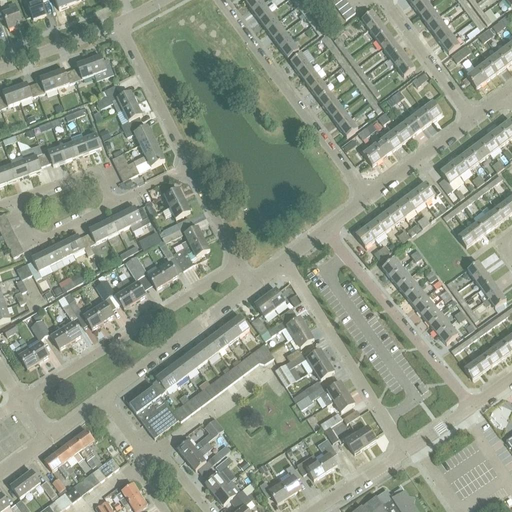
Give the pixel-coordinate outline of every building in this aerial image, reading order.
[(32,0),(33,1),(27,4),(28,8),(34,22),(47,17),(42,4),(47,2),(46,0),(32,0)] [(54,0),(59,12),(69,8),(82,4),(81,2),(86,0),(54,0)] [(264,7),(259,0),(253,0),(246,6),(253,15),(264,7)] [(302,8),(296,0),(292,0),(291,1),(298,11),(302,8)] [(339,12),(349,5),(345,0),(335,7),(339,12)] [(414,10),(425,2),(423,0),(407,0),(414,10)] [(472,0),(466,0),(473,9),(477,6),(472,0)] [(432,11),(425,2),(414,10),(421,19),(432,11)] [(470,12),(463,3),(459,6),(466,15),(470,12)] [(343,17),(352,10),(349,5),(339,12),(343,17)] [(10,31),(23,27),(15,6),(10,8),(11,12),(4,15),(10,31)] [(477,6),(473,9),(480,19),(484,16),(480,9),(477,6)] [(271,16),(264,7),(253,15),(260,25),(271,16)] [(309,17),(302,8),(298,11),(305,20),(309,17)] [(346,22),(356,14),(352,10),(343,17),(346,22)] [(439,21),(432,11),(421,19),(428,29),(439,21)] [(477,22),(470,12),(466,15),(473,25),(477,22)] [(369,33),(380,25),(373,15),(362,23),(369,33)] [(498,15),(488,21),(491,25),(500,19),(498,15)] [(271,16),(260,25),(267,34),(278,25),(271,16)] [(484,16),(480,19),(487,28),(491,25),(488,21),(484,16)] [(309,17),(305,20),(312,29),(316,26),(309,17)] [(506,20),(502,23),(507,29),(510,26),(506,20)] [(439,21),(428,29),(435,38),(446,30),(439,21)] [(476,28),(477,30),(480,34),(484,31),(477,22),(473,25),(476,28)] [(507,29),(502,23),(498,25),(503,32),(507,29)] [(285,35),(278,25),(267,34),(274,43),(285,35)] [(387,34),(380,25),(369,33),(376,42),(387,34)] [(473,25),(458,35),(461,39),(476,28),(473,25)] [(323,35),(316,26),(312,29),(319,39),(323,35)] [(446,30),(435,38),(442,48),(453,39),(446,30)] [(480,34),(477,30),(467,38),(470,42),(480,34)] [(486,35),(482,37),(487,44),(490,41),(494,38),(489,32),(486,35)] [(387,34),(376,42),(383,52),(394,43),(387,34)] [(285,35),(274,43),(281,53),(292,44),(285,35)] [(487,44),(482,37),(479,40),(484,46),(487,44)] [(329,51),(333,49),(326,39),(322,42),(329,51)] [(460,49),(453,39),(442,48),(449,57),(460,49)] [(341,53),(345,50),(338,41),(334,44),(341,53)] [(401,53),(394,43),(383,52),(390,61),(401,53)] [(299,54),(292,44),(281,53),(288,62),(299,54)] [(340,58),(333,49),(329,51),(336,61),(340,58)] [(352,60),(345,50),(341,53),(348,63),(352,60)] [(466,50),(462,52),(467,59),(470,56),(466,50)] [(511,56),(507,50),(497,57),(506,70),(511,65),(511,56)] [(467,59),(462,52),(453,59),(457,66),(467,59)] [(408,62),(401,53),(390,61),(397,71),(408,62)] [(297,75),(309,67),(302,57),(290,66),(297,75)] [(506,70),(497,57),(487,65),(496,77),(506,70)] [(347,67),(340,58),(336,61),(343,70),(347,67)] [(89,64),(95,78),(97,84),(114,78),(108,62),(104,64),(102,59),(89,64)] [(352,60),(348,63),(355,72),(359,69),(352,60)] [(415,72),(408,62),(397,71),(404,80),(415,72)] [(78,71),(72,73),(76,85),(83,82),(83,83),(95,78),(89,64),(77,68),(78,71)] [(496,77),(487,65),(477,72),(486,84),(496,77)] [(316,76),(309,67),(297,75),(304,85),(316,76)] [(347,67),(343,70),(350,80),(354,77),(347,67)] [(366,78),(359,69),(355,72),(362,82),(366,78)] [(486,84),(477,72),(467,80),(471,85),(476,92),(486,84)] [(76,85),(72,73),(66,76),(65,73),(53,77),(58,92),(70,87),(76,85)] [(323,86),(316,76),(304,85),(312,94),(323,86)] [(58,92),(53,77),(40,82),(41,85),(35,87),(39,98),(46,96),(58,92)] [(361,86),(354,77),(350,80),(357,89),(361,86)] [(366,78),(362,82),(369,91),(373,88),(366,78)] [(412,85),(417,91),(420,88),(416,82),(412,85)] [(27,86),(15,91),(21,105),(33,101),(39,98),(35,87),(29,89),(27,86)] [(330,95),(323,86),(312,94),(318,103),(330,95)] [(361,86),(357,89),(364,98),(368,96),(361,86)] [(107,100),(118,94),(115,88),(105,94),(107,100)] [(380,97),(373,88),(369,91),(376,100),(380,97)] [(21,105),(15,91),(3,95),(4,98),(0,99),(0,106),(2,112),(8,110),(21,105)] [(118,94),(107,100),(97,105),(100,112),(113,106),(118,116),(123,113),(137,106),(131,95),(121,100),(118,94)] [(330,95),(318,103),(326,113),(337,104),(330,95)] [(375,105),(368,96),(364,98),(371,108),(375,105)] [(401,103),(396,97),(393,99),(397,106),(401,103)] [(337,104),(326,113),(333,122),(344,114),(337,104)] [(375,105),(371,108),(378,117),(382,114),(375,105)] [(433,105),(423,113),(432,125),(442,117),(433,105)] [(137,106),(123,113),(128,124),(121,128),(124,134),(142,125),(140,119),(142,118),(137,106)] [(75,115),(77,120),(85,117),(83,112),(75,115)] [(432,125),(423,113),(413,120),(422,132),(432,125)] [(99,114),(94,117),(97,125),(103,122),(99,114)] [(344,114),(333,122),(340,131),(351,123),(344,114)] [(77,120),(75,115),(66,119),(68,124),(77,120)] [(385,117),(382,119),(386,126),(390,123),(385,117)] [(386,126),(382,119),(378,122),(383,128),(386,126)] [(413,120),(403,127),(412,140),(422,132),(413,120)] [(53,130),(61,126),(59,121),(51,125),(53,130)] [(358,133),(351,123),(340,131),(347,141),(358,133)] [(500,131),(509,143),(511,140),(511,125),(510,123),(500,131)] [(145,130),(142,125),(124,134),(127,140),(134,136),(140,147),(153,140),(148,129),(145,130)] [(373,128),(378,134),(381,131),(377,125),(373,128)] [(403,127),(393,135),(402,147),(412,140),(403,127)] [(106,130),(99,134),(103,142),(110,139),(106,130)] [(509,143),(500,131),(490,138),(499,150),(509,143)] [(26,134),(28,140),(35,138),(33,132),(26,134)] [(365,132),(362,135),(366,140),(370,138),(365,132)] [(393,135),(383,142),(393,154),(402,147),(393,135)] [(97,137),(84,142),(90,156),(102,151),(97,137)] [(15,138),(7,141),(3,143),(5,148),(17,143),(15,138)] [(490,138),(480,145),(489,158),(499,150),(490,138)] [(159,152),(153,140),(140,147),(146,159),(159,152)] [(84,142),(72,146),(78,160),(90,156),(84,142)] [(393,154),(383,142),(374,150),(383,162),(393,154)] [(480,145),(470,153),(479,165),(489,158),(480,145)] [(78,160),(72,146),(60,150),(66,165),(78,160)] [(348,146),(344,150),(347,154),(352,150),(348,146)] [(47,168),(42,157),(39,148),(21,155),(24,164),(30,178),(42,173),(41,170),(47,168)] [(60,150),(42,157),(47,168),(52,166),(53,169),(66,165),(60,150)] [(383,162),(374,150),(363,157),(373,170),(383,162)] [(134,165),(128,167),(128,168),(131,174),(134,179),(139,176),(151,171),(165,164),(159,152),(146,159),(134,165)] [(470,153),(460,160),(469,173),(479,165),(470,153)] [(115,167),(126,162),(123,157),(112,162),(115,167)] [(469,173),(460,160),(450,167),(460,180),(469,173)] [(126,162),(115,167),(118,173),(128,168),(128,167),(126,162)] [(30,178),(24,164),(13,168),(18,182),(30,178)] [(464,185),(460,180),(450,167),(440,175),(444,181),(439,185),(447,196),(453,192),(454,193),(464,185)] [(18,182),(13,168),(1,172),(6,187),(18,182)] [(131,174),(128,168),(118,173),(120,179),(131,174)] [(134,179),(131,174),(120,179),(123,184),(125,183),(130,181),(134,179)] [(476,181),(481,188),(484,185),(479,179),(476,181)] [(500,179),(491,186),(493,189),(503,182),(500,179)] [(133,186),(130,181),(125,183),(127,189),(133,186)] [(426,186),(416,194),(425,206),(435,198),(429,190),(426,186)] [(440,194),(434,186),(430,189),(436,197),(439,195),(440,194)] [(491,186),(481,193),(484,196),(493,189),(491,186)] [(170,210),(185,203),(179,191),(164,198),(170,210)] [(484,196),(481,193),(472,200),(474,203),(484,196)] [(425,206),(416,194),(406,201),(415,213),(425,206)] [(474,203),(472,200),(462,207),(465,210),(466,209),(469,207),(474,203)] [(415,213),(406,201),(396,209),(405,221),(415,213)] [(185,203),(170,210),(162,214),(165,220),(173,216),(176,222),(190,215),(185,203)] [(152,221),(158,218),(151,204),(145,207),(152,221)] [(511,214),(505,205),(496,212),(504,223),(511,216),(511,214)] [(443,216),(446,214),(441,207),(438,210),(443,216)] [(465,210),(462,207),(453,214),(455,217),(465,210)] [(396,209),(386,216),(395,228),(405,221),(396,209)] [(135,210),(123,216),(130,230),(133,235),(150,226),(147,221),(142,210),(136,213),(135,210)] [(504,223),(496,212),(491,215),(487,210),(483,214),(486,219),(495,230),(504,223)] [(455,217),(453,214),(443,221),(446,224),(455,217)] [(123,216),(112,222),(119,235),(130,230),(123,216)] [(386,216),(376,223),(385,235),(395,228),(386,216)] [(495,230),(486,219),(477,226),(485,237),(495,230)] [(424,220),(421,222),(426,229),(429,226),(424,220)] [(0,232),(10,228),(7,222),(0,225),(0,232)] [(112,222),(101,228),(107,241),(119,235),(112,222)] [(426,229),(421,222),(418,225),(422,231),(426,229)] [(376,223),(366,231),(375,243),(385,235),(376,223)] [(163,234),(160,235),(162,241),(166,239),(180,232),(177,226),(163,234)] [(477,226),(467,233),(476,244),(485,237),(477,226)] [(417,227),(412,231),(415,236),(420,232),(417,227)] [(13,233),(10,228),(0,232),(0,233),(2,238),(13,233)] [(107,241),(101,228),(89,233),(90,236),(85,239),(90,249),(107,241)] [(187,243),(182,246),(184,252),(204,243),(198,232),(199,231),(198,230),(194,233),(184,237),(187,243)] [(415,236),(412,231),(411,230),(407,233),(411,240),(416,236),(415,236)] [(375,243),(366,231),(356,239),(365,251),(375,243)] [(166,239),(162,241),(166,247),(169,245),(171,244),(183,238),(180,232),(166,239)] [(13,233),(2,238),(5,244),(16,239),(13,233)] [(476,244),(467,233),(458,240),(466,251),(476,244)] [(404,234),(401,237),(406,244),(409,241),(404,234)] [(157,236),(139,245),(142,252),(143,255),(162,245),(157,236)] [(406,244),(401,237),(397,239),(402,246),(406,244)] [(16,239),(5,244),(8,249),(18,244),(16,239)] [(78,239),(66,245),(73,258),(84,252),(88,259),(94,256),(90,249),(85,239),(79,242),(78,239)] [(204,243),(184,252),(181,254),(181,253),(178,255),(173,258),(174,261),(183,274),(193,268),(191,263),(210,254),(209,253),(204,243)] [(18,244),(8,249),(11,255),(21,250),(18,244)] [(66,245),(55,250),(61,264),(73,258),(66,245)] [(173,258),(169,252),(166,247),(160,251),(169,264),(174,261),(173,258)] [(136,249),(128,254),(131,258),(139,254),(136,249)] [(381,252),(386,258),(390,256),(385,249),(381,252)] [(21,250),(11,255),(14,261),(24,255),(21,250)] [(55,250),(44,256),(50,269),(61,264),(55,250)] [(379,264),(386,258),(381,252),(374,257),(379,264)] [(131,258),(128,254),(120,258),(123,263),(131,258)] [(414,262),(420,258),(418,254),(411,259),(414,262)] [(28,267),(33,278),(36,283),(41,280),(39,275),(50,269),(44,256),(32,262),(33,264),(28,267)] [(422,261),(420,258),(414,262),(416,266),(422,261)] [(137,259),(132,263),(134,267),(142,281),(147,278),(148,277),(139,264),(137,259)] [(390,281),(402,271),(394,261),(382,271),(390,281)] [(132,263),(126,266),(129,270),(137,284),(142,281),(134,267),(132,263)] [(474,283),(486,275),(479,265),(467,273),(474,283)] [(159,273),(168,286),(179,279),(171,266),(159,273)] [(33,278),(28,267),(22,270),(28,280),(33,278)] [(28,280),(22,270),(17,273),(22,283),(28,280)] [(402,271),(390,281),(398,291),(410,281),(402,271)] [(159,273),(148,279),(153,288),(157,293),(168,286),(159,273)] [(428,282),(434,277),(432,274),(425,279),(428,282)] [(486,275),(474,283),(481,293),(493,284),(486,275)] [(437,281),(434,277),(428,282),(430,286),(437,281)] [(45,291),(52,288),(48,280),(41,283),(45,291)] [(72,285),(75,289),(83,285),(80,280),(72,285)] [(128,281),(122,284),(127,293),(136,306),(147,299),(144,294),(138,286),(133,289),(128,281)] [(418,290),(410,281),(398,291),(406,300),(418,290)] [(27,294),(22,283),(16,286),(21,295),(22,296),(27,294)] [(136,306),(127,293),(122,284),(116,288),(122,296),(116,300),(115,297),(107,283),(102,287),(116,310),(121,307),(124,313),(136,306)] [(439,284),(433,288),(436,292),(442,288),(439,284)] [(493,284),(481,293),(484,298),(480,301),(484,305),(499,294),(493,284)] [(75,289),(72,285),(64,289),(67,294),(75,289)] [(454,297),(458,295),(451,285),(447,288),(454,297)] [(106,306),(95,313),(103,326),(114,319),(111,314),(116,310),(102,287),(96,290),(105,304),(106,306)] [(418,290),(406,300),(414,310),(426,300),(418,290)] [(276,293),(266,300),(275,313),(285,306),(276,293)] [(443,302),(449,298),(446,294),(440,299),(443,302)] [(506,304),(499,294),(484,305),(486,309),(490,306),(495,312),(496,311),(498,315),(507,309),(504,305),(506,304)] [(22,296),(21,295),(15,298),(21,308),(26,306),(22,296)] [(465,304),(458,295),(454,297),(461,307),(465,304)] [(294,298),(289,301),(294,309),(299,306),(294,298)] [(452,301),(449,298),(443,302),(445,306),(452,301)] [(275,313),(266,300),(255,308),(264,321),(275,313)] [(434,310),(426,300),(414,310),(422,319),(434,310)] [(447,309),(441,314),(444,317),(456,307),(453,303),(446,307),(447,309)] [(83,317),(75,304),(69,307),(77,321),(83,317)] [(467,308),(465,304),(461,307),(468,317),(472,314),(467,308)] [(77,321),(69,307),(64,310),(72,324),(77,321)] [(84,319),(89,327),(92,333),(103,326),(95,313),(92,308),(86,311),(89,316),(84,319)] [(0,325),(11,322),(7,310),(0,312),(0,325)] [(434,310),(422,319),(430,329),(442,319),(434,310)] [(283,325),(292,319),(296,317),(292,312),(280,319),(283,325)] [(511,317),(508,313),(499,320),(502,324),(511,317)] [(457,322),(464,318),(461,314),(455,319),(457,322)] [(472,314),(468,317),(475,326),(479,323),(472,314)] [(36,324),(42,321),(39,316),(33,319),(36,324)] [(466,321),(464,318),(457,322),(460,326),(466,321)] [(229,327),(239,340),(250,332),(240,319),(229,327)] [(292,319),(283,325),(268,335),(271,340),(272,341),(286,332),(285,332),(287,331),(294,342),(308,333),(301,322),(296,325),(292,319)] [(442,319),(430,329),(438,339),(450,329),(442,319)] [(499,320),(490,327),(492,331),(502,324),(499,320)] [(261,339),(262,339),(268,334),(258,321),(251,326),(261,339)] [(42,324),(37,327),(45,341),(51,337),(42,324)] [(63,333),(71,346),(82,339),(74,326),(68,330),(64,324),(59,327),(61,331),(63,333)] [(471,326),(466,330),(470,336),(475,332),(471,326)] [(45,341),(37,327),(32,330),(40,344),(45,341)] [(239,340),(229,327),(219,335),(229,348),(239,340)] [(492,331),(490,327),(480,334),(483,338),(492,331)] [(7,340),(18,334),(14,328),(3,334),(7,340)] [(450,329),(438,339),(446,348),(458,339),(450,329)] [(53,334),(52,336),(52,338),(52,339),(60,353),(71,346),(63,333),(59,335),(58,334),(57,333),(55,333),(53,334)] [(308,333),(294,342),(300,352),(314,343),(308,333)] [(268,335),(268,334),(262,339),(265,344),(271,340),(268,335)] [(480,334),(470,341),(473,344),(483,338),(480,334)] [(229,348),(219,335),(209,342),(218,355),(229,348)] [(511,338),(502,345),(510,356),(511,354),(511,338)] [(22,340),(18,343),(23,350),(27,347),(22,340)] [(470,341),(461,347),(463,351),(473,344),(470,341)] [(209,342),(198,350),(208,363),(218,355),(209,342)] [(510,356),(502,345),(493,352),(501,363),(510,356)] [(40,347),(30,353),(39,366),(50,359),(42,346),(40,347)] [(16,352),(16,354),(19,360),(28,373),(39,366),(30,353),(28,349),(27,347),(23,350),(21,351),(20,350),(16,352)] [(265,347),(256,353),(265,367),(274,361),(265,347)] [(463,351),(461,347),(451,354),(454,358),(463,351)] [(198,350),(188,358),(197,371),(208,363),(198,350)] [(289,367),(302,358),(298,352),(287,359),(290,365),(288,366),(289,367)] [(493,352),(483,358),(491,370),(501,363),(493,352)] [(256,353),(247,360),(254,370),(259,366),(264,367),(265,367),(256,353)] [(314,373),(328,365),(320,353),(307,362),(314,373)] [(197,371),(188,358),(177,366),(187,379),(197,371)] [(305,363),(302,358),(289,367),(292,371),(305,363)] [(491,370),(483,358),(473,365),(482,377),(491,370)] [(247,360),(242,364),(249,374),(254,370),(247,360)] [(242,364),(236,368),(243,378),(249,374),(242,364)] [(328,365),(314,373),(321,384),(335,376),(328,365)] [(482,377),(473,365),(464,372),(472,384),(482,377)] [(187,379),(177,366),(167,374),(177,387),(187,379)] [(289,367),(288,366),(281,370),(275,374),(279,379),(289,373),(292,371),(289,367)] [(243,378),(236,368),(231,372),(238,382),(243,378)] [(231,372),(226,376),(233,386),(238,382),(231,372)] [(289,373),(279,379),(282,385),(292,378),(289,373)] [(157,383),(153,387),(157,393),(161,398),(166,394),(177,387),(167,374),(156,382),(157,383)] [(233,386),(226,376),(221,380),(228,389),(233,386)] [(296,384),(292,378),(282,385),(286,390),(296,384)] [(228,389),(221,380),(215,384),(223,393),(228,389)] [(215,384),(210,388),(217,397),(223,393),(215,384)] [(318,384),(304,393),(308,399),(322,390),(318,384)] [(322,390),(308,399),(312,405),(321,399),(328,410),(335,405),(348,397),(341,386),(328,394),(328,395),(326,396),(322,390)] [(126,404),(130,409),(155,442),(179,424),(153,390),(150,392),(147,388),(126,404)] [(210,388),(205,391),(212,401),(217,397),(210,388)] [(212,401),(205,391),(200,395),(207,405),(212,401)] [(200,395),(195,399),(202,409),(207,405),(200,395)] [(348,397),(335,405),(342,416),(355,408),(348,397)] [(202,409),(195,399),(189,403),(197,413),(202,409)] [(300,403),(296,406),(301,413),(307,409),(302,402),(300,403)] [(189,403),(184,407),(191,417),(197,413),(189,403)] [(191,417),(184,407),(179,411),(186,421),(191,417)] [(186,421),(179,411),(173,415),(181,425),(186,421)] [(343,421),(347,427),(360,418),(357,413),(343,421)] [(314,427),(321,423),(315,416),(309,420),(314,427)] [(324,433),(330,430),(342,422),(339,416),(321,427),(323,430),(324,433)] [(187,464),(208,447),(224,434),(215,423),(205,431),(210,437),(194,450),(189,444),(178,453),(187,464)] [(330,430),(324,433),(333,447),(338,443),(330,430)] [(357,437),(366,450),(376,443),(367,430),(357,437)] [(87,433),(76,441),(84,452),(91,461),(94,458),(91,454),(92,453),(89,449),(95,444),(87,433)] [(366,450),(357,437),(346,444),(355,458),(366,450)] [(76,441),(66,449),(74,460),(78,466),(83,462),(85,460),(87,464),(91,461),(84,452),(76,441)] [(318,465),(325,477),(337,469),(332,461),(337,457),(327,442),(317,449),(325,460),(318,465)] [(211,451),(208,447),(187,464),(195,474),(206,465),(201,459),(211,451)] [(66,449),(55,457),(70,477),(75,484),(77,482),(75,479),(76,478),(73,475),(74,474),(70,470),(71,469),(68,464),(74,460),(66,449)] [(70,477),(55,457),(45,465),(53,476),(59,471),(66,481),(70,477)] [(213,468),(221,462),(216,457),(208,463),(213,468)] [(314,459),(297,470),(303,479),(308,476),(314,484),(325,477),(318,465),(314,459)] [(91,461),(87,464),(93,471),(97,469),(96,468),(94,464),(91,461)] [(227,470),(232,466),(228,461),(215,471),(220,476),(227,470)] [(113,462),(106,467),(113,476),(120,471),(113,462)] [(243,474),(250,468),(246,463),(239,469),(243,474)] [(102,469),(99,472),(106,481),(113,476),(106,467),(102,469)] [(281,488),(289,500),(301,493),(296,484),(300,481),(292,469),(286,472),(291,481),(281,488)] [(106,481),(99,472),(93,477),(100,486),(106,481)] [(218,478),(205,488),(214,499),(227,488),(230,485),(232,484),(223,473),(220,476),(218,478)] [(31,474),(21,482),(30,494),(40,486),(31,474)] [(93,477),(91,478),(87,481),(94,491),(100,486),(93,477)] [(87,481),(80,486),(88,495),(94,491),(87,481)] [(30,494),(21,482),(11,490),(20,502),(30,494)] [(58,482),(53,486),(60,496),(59,497),(61,500),(65,497),(68,495),(66,492),(58,482)] [(227,488),(214,499),(223,509),(230,504),(234,509),(253,494),(254,493),(253,493),(257,490),(254,485),(250,489),(249,488),(241,495),(232,484),(230,485),(227,488)] [(55,504),(59,501),(47,485),(41,489),(54,506),(55,504)] [(289,500),(281,488),(271,494),(266,485),(259,490),(267,502),(272,499),(277,508),(289,500)] [(80,486),(75,490),(82,499),(88,495),(80,486)] [(124,509),(140,499),(133,488),(122,495),(125,499),(120,503),(124,509)] [(75,490),(70,494),(77,503),(82,499),(75,490)] [(405,493),(392,501),(388,494),(377,501),(376,500),(356,511),(417,511),(413,506),(414,501),(409,499),(405,493)] [(68,495),(65,497),(72,507),(77,503),(70,494),(68,495)] [(236,511),(250,511),(254,509),(251,505),(250,504),(257,499),(253,494),(234,509),(236,511)] [(0,497),(0,511),(5,511),(10,509),(1,497),(0,497)] [(61,500),(59,501),(55,504),(61,511),(65,511),(72,507),(65,497),(61,500)] [(143,511),(147,510),(140,499),(124,509),(126,511),(131,511),(132,511),(143,511)]
